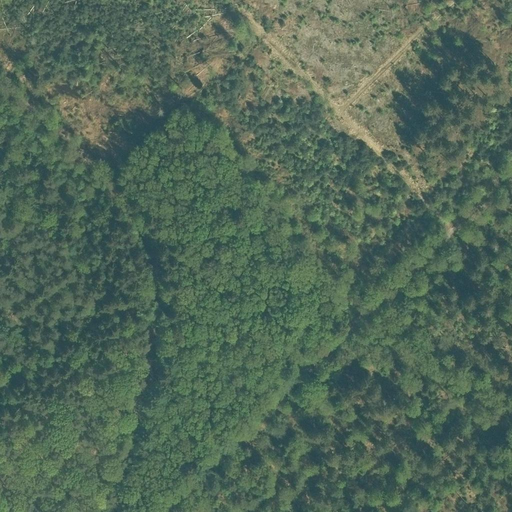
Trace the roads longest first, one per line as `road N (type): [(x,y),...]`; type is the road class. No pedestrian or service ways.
road 1 (track): [(0,88),(73,150),(113,200),(159,305),(104,511)]
road 2 (track): [(511,175),(173,511)]
